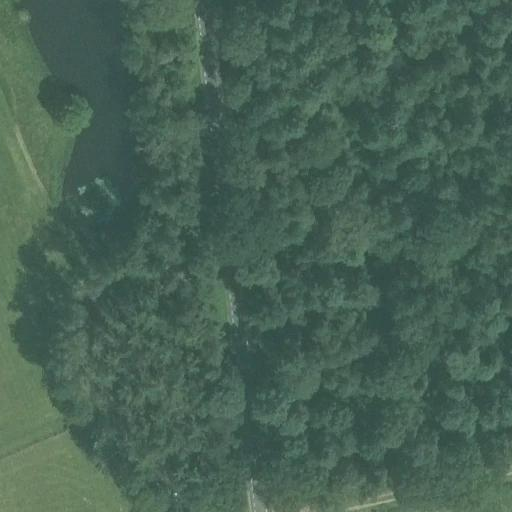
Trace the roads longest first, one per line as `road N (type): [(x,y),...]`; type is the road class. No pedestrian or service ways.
road 1 (tertiary): [(256,511),(202,0)]
road 2 (track): [(309,511),(511,463)]
